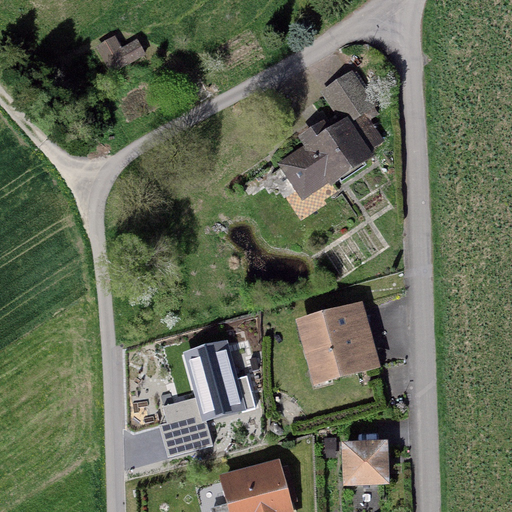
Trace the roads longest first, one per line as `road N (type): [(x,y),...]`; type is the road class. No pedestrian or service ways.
road 1 (residential): [(397,0),(119,159),(93,182),(114,511)]
road 2 (residential): [(405,0),(428,511)]
road 3 (track): [(0,97),(93,182)]
